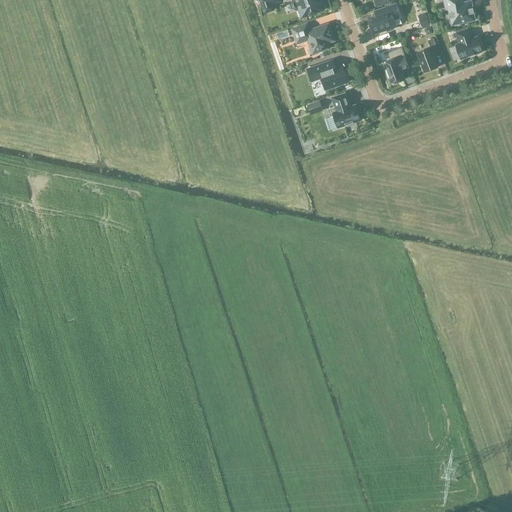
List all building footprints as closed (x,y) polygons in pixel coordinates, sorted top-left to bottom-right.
[(292,0),(292,1),(291,4),(291,6),(292,9),(295,10),(297,11),(300,11),(302,17),(323,10),(320,1),(321,0),(292,0)] [(454,25),(475,21),(471,1),(464,3),(463,0),(443,0),(444,3),(447,3),(448,11),(451,10),(454,25)] [(368,21),(373,35),(386,30),(387,32),(394,29),(393,28),(396,27),(393,20),(401,17),(396,4),(379,10),(381,17),(368,21)] [(425,14),(418,17),(421,27),(429,24),(425,14)] [(327,43),(333,41),(328,25),(309,32),(306,25),(292,30),(296,42),(307,38),(311,48),(313,48),(315,53),(328,48),(327,43)] [(456,46),(461,59),(473,55),(475,55),(479,54),(480,52),(482,51),(477,38),(472,40),(468,28),(455,33),(460,44),(456,46)] [(437,68),(432,54),(438,52),(433,39),(427,41),(430,49),(417,54),(424,73),(437,68)] [(382,63),(386,74),(391,85),(405,80),(402,72),(409,69),(401,48),(388,53),(390,60),(382,63)] [(325,90),(348,83),(342,66),(332,69),(330,61),(307,69),(311,82),(321,79),(325,90)] [(358,83),(350,86),(355,99),(363,96),(358,83)] [(360,119),(362,118),(359,111),(357,111),(355,105),(350,107),(345,93),(332,98),(335,107),(328,110),(330,117),(334,116),(338,128),(347,125),(347,127),(355,124),(354,123),(361,120),(360,119)] [(306,105),(310,115),(322,111),(319,101),(306,105)]
